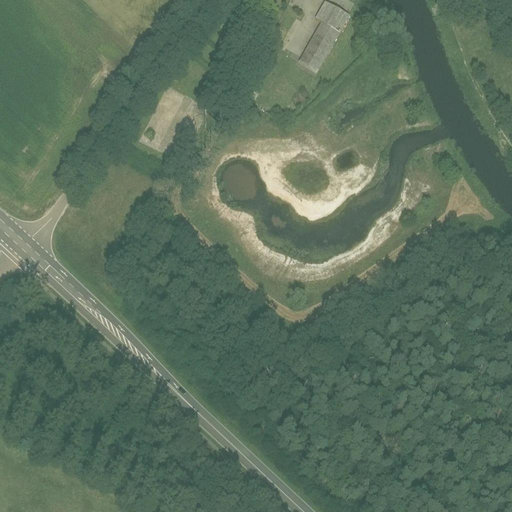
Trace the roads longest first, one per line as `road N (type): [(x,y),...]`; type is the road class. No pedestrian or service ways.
road 1 (primary): [(24,251),(303,511)]
road 2 (residential): [(214,0),(161,53),(24,251)]
